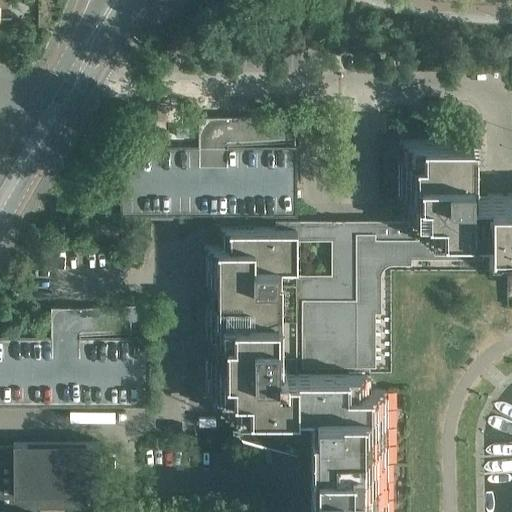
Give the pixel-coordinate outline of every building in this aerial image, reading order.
[(120,216),(149,216),(169,216),(296,216),(296,116),(198,116),(198,146),(120,146),(120,216)] [(397,213),(413,213),(413,220),(401,220),(401,237),(392,237),(392,265),(394,265),(411,264),(412,258),(483,258),(483,253),(489,253),(489,271),(507,271),(507,286),(511,285),(511,193),(468,194),(468,176),(472,177),(472,160),(468,161),(468,139),(397,139),(397,213)] [(202,246),(202,298),(203,392),(218,392),(218,414),(252,414),(252,410),(293,410),(293,372),(296,372),(295,273),(295,228),(218,228),(218,246),(202,246)] [(295,273),(296,372),(370,372),(369,366),(376,366),(375,312),(382,312),(382,277),(383,273),(385,270),(388,267),(392,265),(392,237),(373,237),(374,230),(358,230),(342,230),(342,273),(295,273)] [(0,336),(0,406),(148,406),(148,324),(147,306),(49,307),(49,337),(0,336)] [(293,372),(293,410),(314,410),(313,511),(385,511),(385,391),(370,391),(370,372),(296,372),(293,372)] [(0,446),(0,511),(37,511),(38,508),(90,508),(89,493),(100,493),(100,442),(14,442),(14,447),(0,446)]
